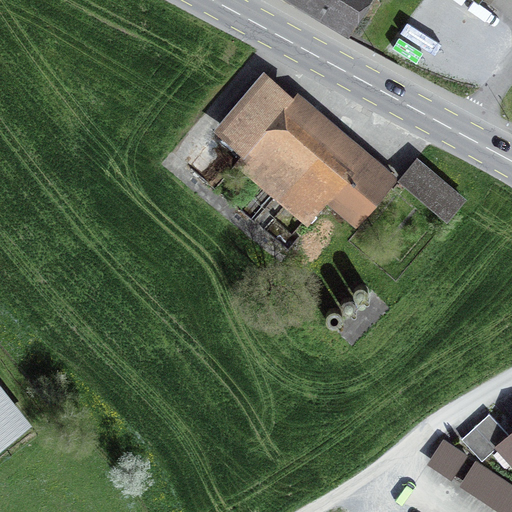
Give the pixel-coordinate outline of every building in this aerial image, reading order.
[(308,0),(349,24),(363,0),(308,0)] [(369,168),(263,78),(221,127),(248,149),(214,188),(288,250),(300,236),(294,231),(325,195),(353,218),(392,172),(377,159),(369,168)] [(417,160),(400,179),(446,218),(463,199),(417,160)] [(0,387),(0,440),(26,419),(0,387)] [(509,435),(489,413),(461,437),(481,460),(492,450),(509,435)] [(511,415),(508,419),(511,423),(511,432),(509,435),(492,450),(506,466),(511,461),(511,415)] [(443,439),(432,457),(454,472),(466,455),(443,439)] [(511,485),(476,461),(464,478),(511,510),(511,485)]
